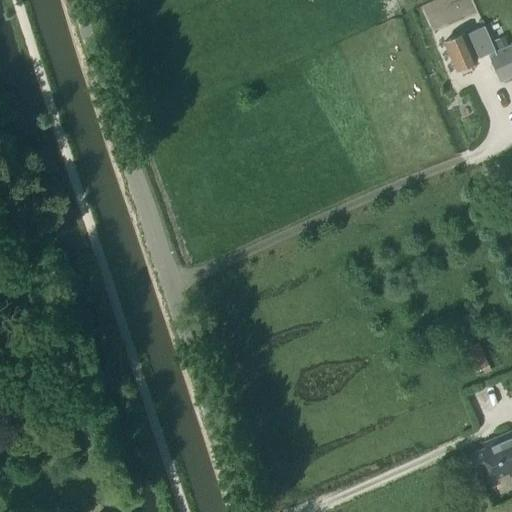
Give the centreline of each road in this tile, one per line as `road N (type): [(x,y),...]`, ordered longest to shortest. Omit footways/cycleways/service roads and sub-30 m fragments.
road 1 (unclassified): [(186,511),(15,0)]
road 2 (unclassified): [(245,511),(77,0)]
